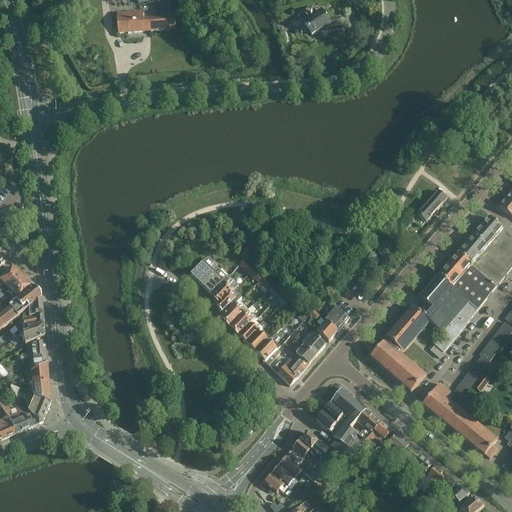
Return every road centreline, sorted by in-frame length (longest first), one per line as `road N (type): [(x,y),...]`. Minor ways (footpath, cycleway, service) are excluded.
road 1 (residential): [(31,114),(332,84),(379,52),(387,0)]
road 2 (secondary): [(74,418),(61,374),(31,114)]
road 3 (residential): [(474,196),(332,359)]
road 4 (residential): [(294,406),(211,324),(187,285),(149,278)]
road 5 (unclassified): [(407,420),(442,375),(452,380),(511,297)]
road 6 (secondary): [(207,504),(74,418)]
road 7 (secondary): [(74,418),(90,441),(191,511)]
road 8 (residential): [(407,420),(511,509)]
